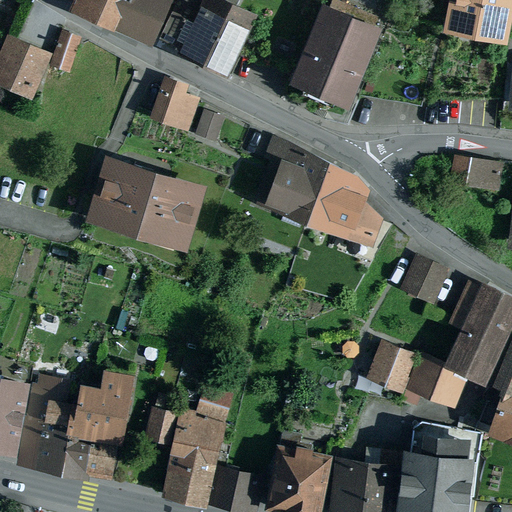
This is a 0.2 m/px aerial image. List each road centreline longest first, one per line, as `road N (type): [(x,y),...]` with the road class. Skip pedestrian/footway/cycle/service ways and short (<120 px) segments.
road 1 (residential): [(52,0),(149,59),(373,169)]
road 2 (residential): [(373,169),(400,205),(511,281)]
road 3 (primary): [(0,476),(154,511)]
road 4 (residential): [(373,169),(411,149),(511,153)]
